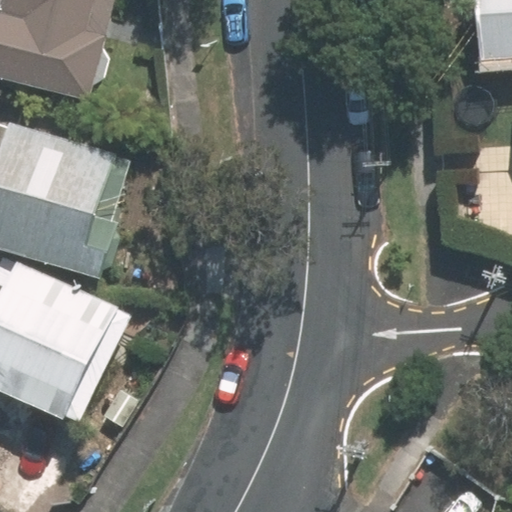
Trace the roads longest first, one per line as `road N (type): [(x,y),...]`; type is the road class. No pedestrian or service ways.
road 1 (residential): [(299,0),(313,204),(301,339)]
road 2 (residential): [(511,324),(301,339)]
road 3 (residential): [(301,339),(285,406),(237,511)]
